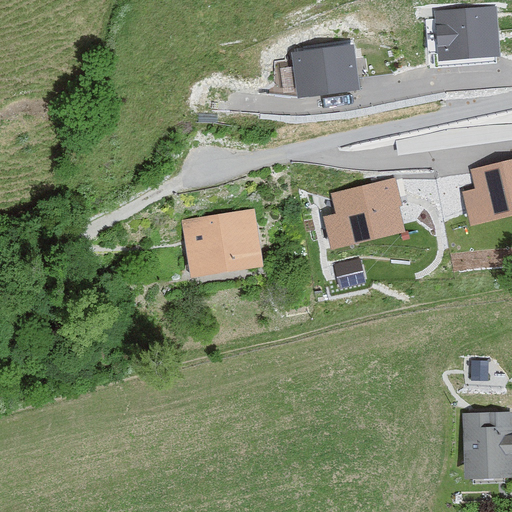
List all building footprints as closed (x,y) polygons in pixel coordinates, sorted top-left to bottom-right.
[(496,53),(492,10),(437,15),(441,58),(496,53)] [(357,87),(351,47),(294,55),(300,96),(357,87)] [(511,164),(479,172),(487,211),(511,205),(511,164)] [(403,230),(391,183),(336,197),(340,215),(325,218),(332,248),(403,230)] [(271,269),(260,210),(189,223),(200,283),(271,269)] [(511,410),(467,413),(472,480),(511,477),(511,410)]
